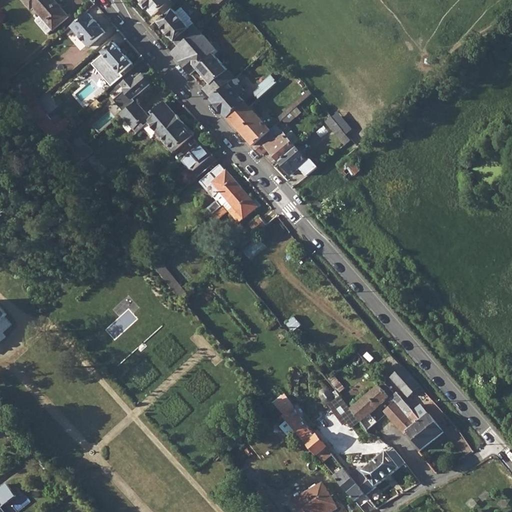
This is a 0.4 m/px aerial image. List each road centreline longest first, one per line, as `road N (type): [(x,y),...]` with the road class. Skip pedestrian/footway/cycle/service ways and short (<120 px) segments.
road 1 (secondary): [(497,445),(110,0)]
road 2 (residential): [(497,445),(386,511)]
